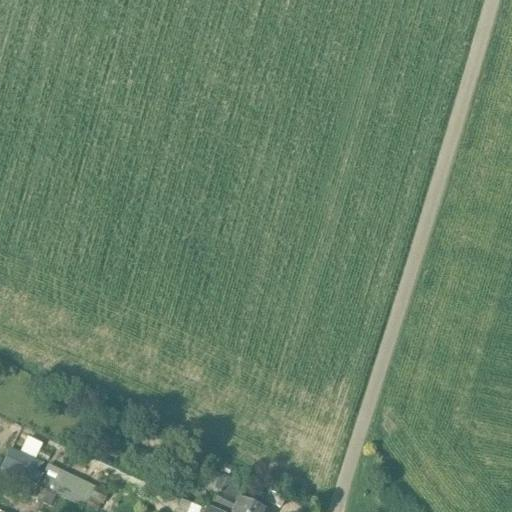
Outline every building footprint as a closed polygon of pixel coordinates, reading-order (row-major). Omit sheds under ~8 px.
[(39,458),(45,442),(29,437),(23,452),(39,458)] [(13,448),(3,470),(25,480),(35,458),(13,448)] [(93,490),(48,468),(42,480),(87,502),(93,490)] [(244,487),(225,478),(219,492),(239,500),(244,487)] [(265,511),(239,500),(219,492),(212,509),(219,511),(265,511)] [(181,511),(204,511),(206,508),(186,500),(181,511)]
